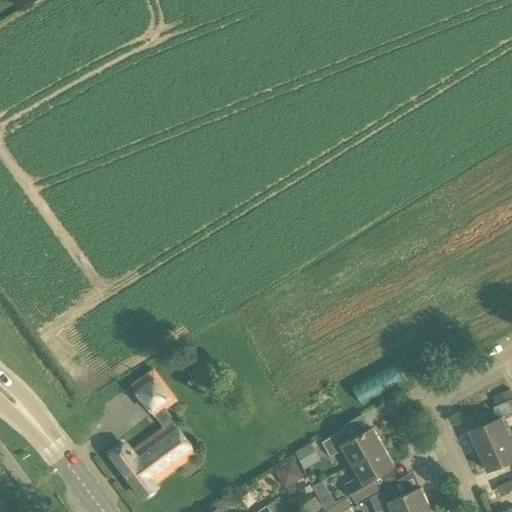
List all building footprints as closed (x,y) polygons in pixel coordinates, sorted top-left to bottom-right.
[(365,400),(405,376),(396,360),(355,384),(365,400)] [(194,454),(171,423),(174,421),(165,409),(177,401),(153,369),(131,385),(162,427),(129,452),(123,444),(109,455),(141,498),(155,488),(153,485),(194,454)] [(479,450),(510,437),(501,417),(511,412),(511,398),(492,407),(497,418),(470,430),(479,450)] [(353,464),(383,446),(372,427),(350,439),(344,429),(322,442),(330,456),(344,449),(353,464)] [(511,436),(510,437),(479,450),(488,471),(511,460),(511,436)] [(314,450),(310,443),(295,452),(299,459),(314,450)] [(383,446),(353,464),(348,466),(357,481),(347,487),(356,501),(378,488),(372,478),(394,466),(383,446)] [(375,511),(418,511),(430,507),(421,487),(398,497),(393,486),(378,492),(370,497),(375,511)] [(297,511),(315,511),(322,507),(314,496),(296,510),(297,511)] [(341,511),(350,507),(345,497),(325,508),(327,511),(341,511)]
